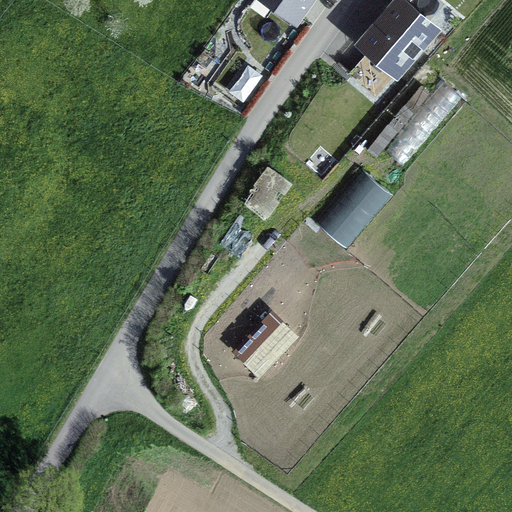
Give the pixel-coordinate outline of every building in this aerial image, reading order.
[(269,0),(295,18),(307,0),(269,0)] [(375,95),(434,27),(403,0),(397,0),(361,42),(369,49),(349,72),(375,95)] [(248,62),(233,88),(246,95),(261,69),(248,62)] [(446,76),(432,90),(424,82),(372,138),(400,164),(466,95),(446,76)] [(367,164),(319,217),(348,243),(396,190),(367,164)] [(254,328),(281,282),(266,273),(239,319),(254,328)]
